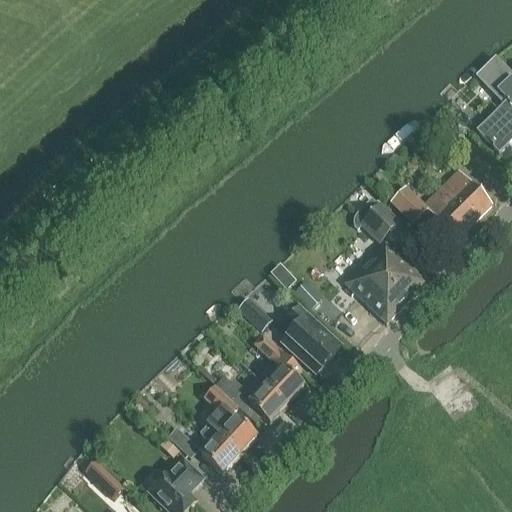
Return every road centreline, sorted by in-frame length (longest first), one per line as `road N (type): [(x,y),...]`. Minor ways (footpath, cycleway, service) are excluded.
road 1 (unclassified): [(0,362),(104,256),(402,0)]
road 2 (unclassified): [(227,511),(511,207)]
